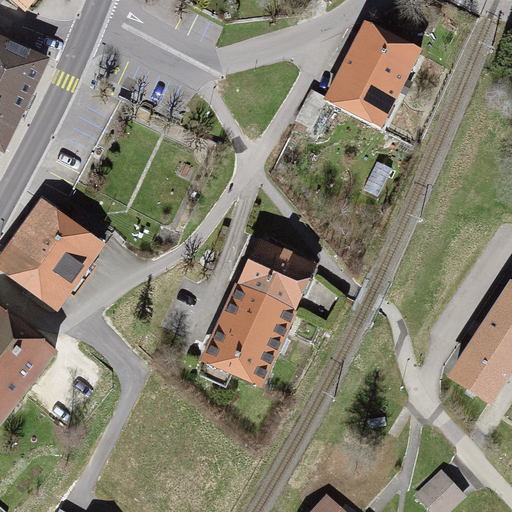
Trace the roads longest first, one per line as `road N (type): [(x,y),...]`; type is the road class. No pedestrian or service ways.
road 1 (unclassified): [(0,287),(46,321),(71,318),(176,262),(225,215),(252,163)]
road 2 (residential): [(380,305),(399,327),(417,398),(511,508)]
road 3 (unclassified): [(252,163),(273,201),(356,293),(380,305)]
road 4 (primary): [(0,207),(78,49)]
road 5 (unclassified): [(252,163),(305,80),(318,33)]
road 6 (residential): [(207,67),(94,12)]
